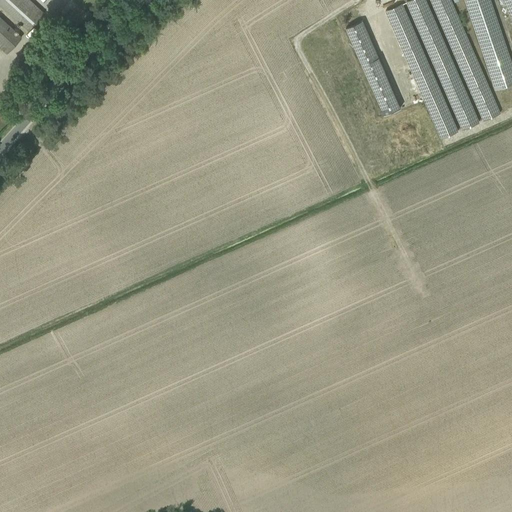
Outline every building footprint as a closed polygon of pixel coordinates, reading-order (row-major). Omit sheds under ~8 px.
[(0,0),(0,4),(21,23),(28,30),(44,13),(29,0),(0,0)] [(77,24),(87,14),(72,0),(70,0),(61,10),(77,24)] [(409,0),(406,2),(462,130),(479,123),(425,0),(409,0)] [(430,0),(483,121),(501,113),(450,0),(430,0)] [(464,0),(493,84),(494,89),(511,83),(511,61),(491,0),(464,0)] [(511,0),(503,0),(511,20),(511,0)] [(385,11),(441,139),(458,132),(402,4),(385,11)] [(0,46),(7,53),(21,37),(11,27),(0,17),(0,46)] [(384,115),(400,108),(362,20),(346,27),(384,115)]
